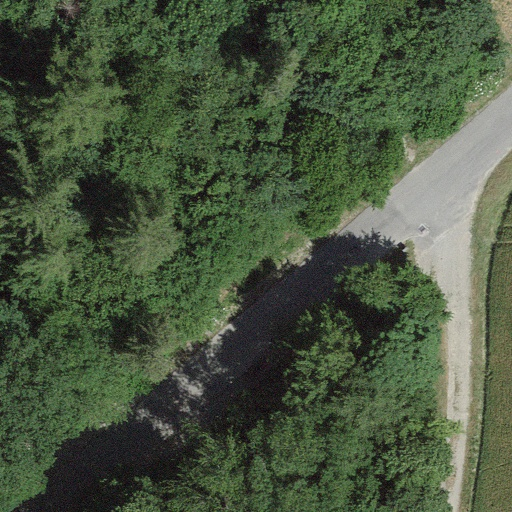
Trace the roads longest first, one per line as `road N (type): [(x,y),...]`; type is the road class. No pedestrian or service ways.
road 1 (unclassified): [(511,128),(60,511)]
road 2 (track): [(452,511),(466,373),(462,174)]
